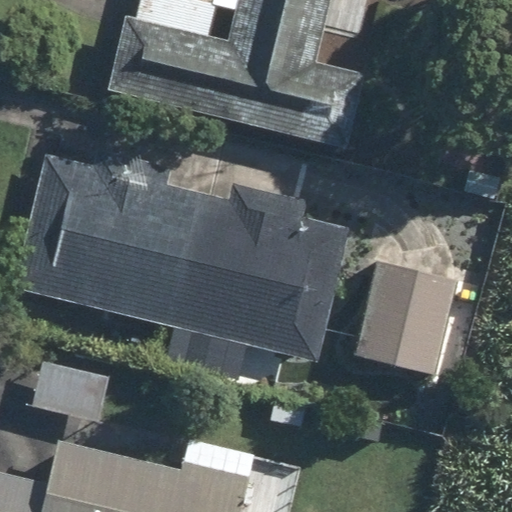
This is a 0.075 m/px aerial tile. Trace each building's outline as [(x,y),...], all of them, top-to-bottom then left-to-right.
[(137,0),(131,24),(118,21),(102,91),(343,148),(359,77),(313,66),(328,0),(137,0)] [(37,155),(4,286),(178,330),(169,362),(242,382),(251,349),(313,365),(347,231),(297,219),(300,206),(234,189),(231,203),(159,185),(163,166),(98,150),(93,169),(37,155)] [(451,282),(372,263),(349,357),(429,376),(451,282)] [(25,359),(15,404),(97,422),(106,377),(25,359)] [(40,481),(0,471),(0,511),(236,511),(242,487),(48,444),(40,481)]
